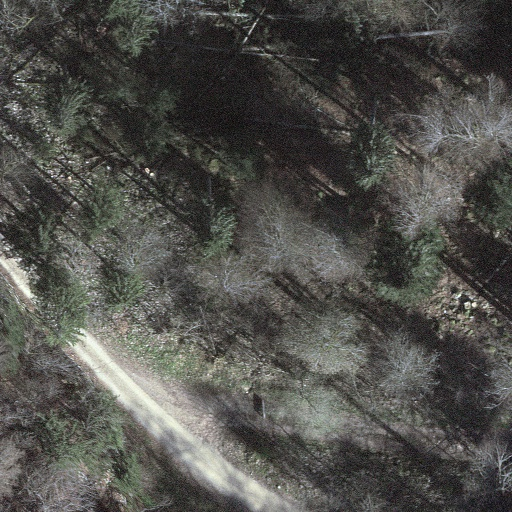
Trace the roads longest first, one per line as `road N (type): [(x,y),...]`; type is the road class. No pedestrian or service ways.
road 1 (track): [(511,434),(474,437),(140,400)]
road 2 (track): [(0,246),(140,400)]
road 3 (track): [(140,400),(283,511)]
